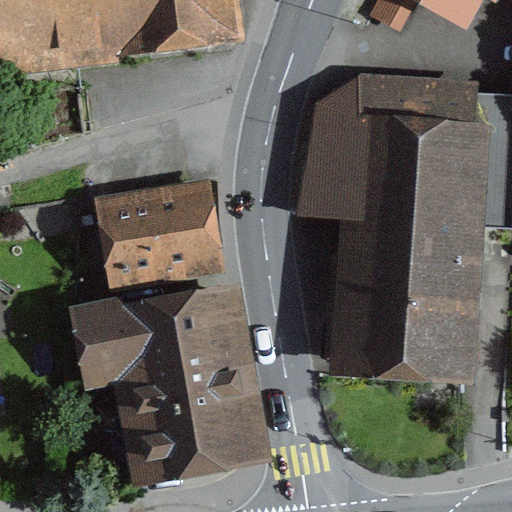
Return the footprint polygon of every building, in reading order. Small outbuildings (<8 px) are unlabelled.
[(0,0),(0,50),(221,23),(217,0),(0,0)] [(440,0),(458,10),(463,0),(440,0)] [(474,368),(477,331),(458,329),(475,93),(370,86),(368,115),(321,112),(298,213),(361,218),(351,361),(474,368)] [(119,269),(120,278),(210,263),(198,193),(88,211),(99,273),(119,269)] [(132,364),(151,467),(248,449),(218,291),(78,319),(89,372),(132,364)]
